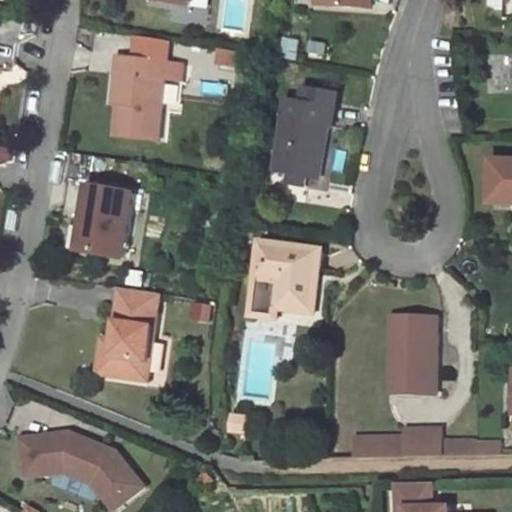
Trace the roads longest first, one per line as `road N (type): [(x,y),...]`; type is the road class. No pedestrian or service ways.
road 1 (residential): [(0,397),(77,43),(78,0)]
road 2 (residential): [(407,63),(371,193),(371,223),(383,245),(408,257),(436,248),(451,223),(450,191)]
road 3 (residential): [(450,191),(407,63)]
